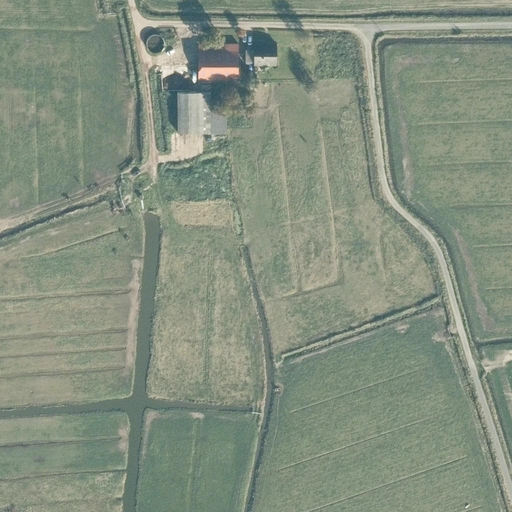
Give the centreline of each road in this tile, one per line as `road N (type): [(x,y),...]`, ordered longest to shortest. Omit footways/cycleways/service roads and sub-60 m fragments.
road 1 (track): [(366,28),(384,180),(442,249),(511,494)]
road 2 (unclassified): [(511,26),(136,27)]
road 3 (unclassified): [(154,176),(136,27)]
